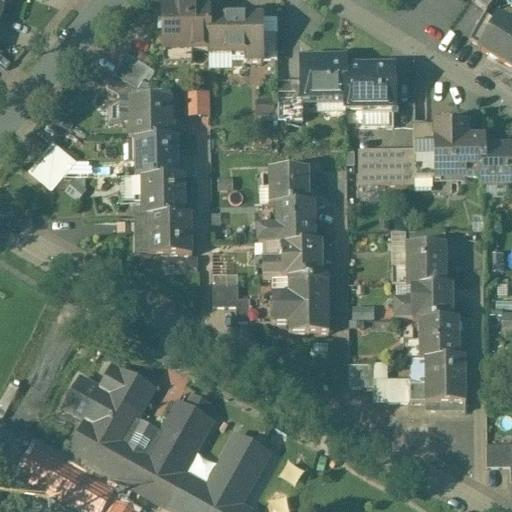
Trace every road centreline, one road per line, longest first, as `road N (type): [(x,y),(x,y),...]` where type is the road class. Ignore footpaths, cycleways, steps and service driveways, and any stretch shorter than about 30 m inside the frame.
road 1 (residential): [(0,221),(494,511)]
road 2 (residential): [(330,0),(511,106)]
road 3 (residential): [(0,130),(113,0)]
